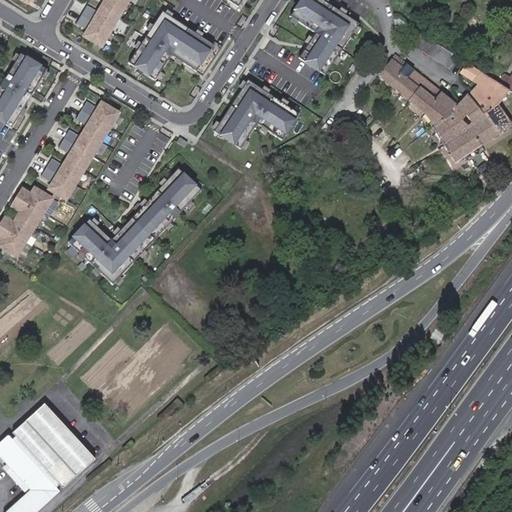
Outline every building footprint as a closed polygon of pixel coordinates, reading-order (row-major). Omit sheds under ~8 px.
[(118,17),(126,2),(122,0),(102,0),(107,3),(104,9),(118,17)] [(299,57),(325,74),(358,24),(322,0),(300,0),(290,16),(315,32),(299,57)] [(109,31),(118,17),(104,9),(100,15),(85,6),(80,15),(109,31)] [(196,71),(213,45),(162,11),(128,63),(154,79),(171,54),(196,71)] [(100,46),(109,31),(80,15),(75,23),(90,32),(86,38),(100,46)] [(457,57),(421,33),(415,30),(408,41),(450,68),(457,57)] [(0,120),(10,127),(46,68),(19,52),(0,82),(0,120)] [(509,91),(479,71),(472,82),(476,85),(457,106),(395,56),(378,76),(425,113),(436,127),(433,129),(455,162),(511,125),(497,106),(502,99),(509,91)] [(467,63),(457,57),(450,68),(459,74),(467,63)] [(479,71),(467,63),(459,74),(472,82),(479,71)] [(299,114),(248,81),(215,132),(240,149),(257,124),(282,140),(299,114)] [(511,105),(511,93),(509,91),(502,99),(511,105)] [(67,199),(117,111),(100,101),(96,107),(85,100),(75,118),(86,124),(80,136),(68,129),(58,147),(70,153),(63,165),(51,158),(41,176),(53,182),(49,189),(67,199)] [(112,283),(200,188),(177,166),(111,238),(89,217),(67,241),(112,283)] [(0,247),(17,257),(51,199),(34,189),(30,195),(19,188),(9,205),(19,212),(13,223),(2,217),(0,219),(0,238),(2,240),(0,244),(0,247)] [(94,459),(44,404),(12,433),(15,436),(12,439),(9,436),(0,443),(0,456),(30,490),(5,511),(36,511),(59,491),(56,488),(59,485),(63,489),(94,459)]
